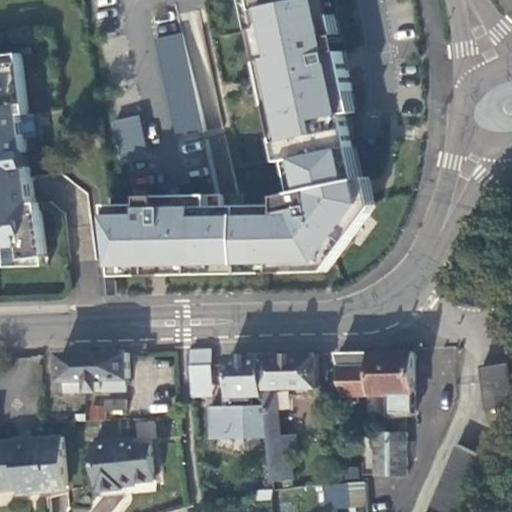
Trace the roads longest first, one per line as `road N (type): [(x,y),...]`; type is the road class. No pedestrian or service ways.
road 1 (secondary): [(434,249),(399,294),(337,317),(0,326)]
road 2 (secondary): [(464,123),(434,249)]
road 3 (secondary): [(434,249),(508,144)]
